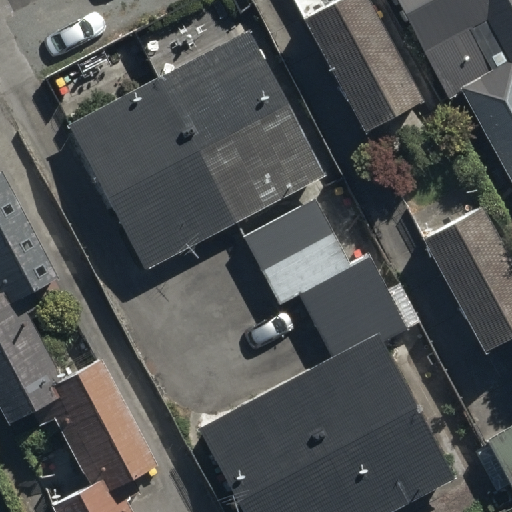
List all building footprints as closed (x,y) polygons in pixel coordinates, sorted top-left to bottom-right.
[(332,0),(303,15),(366,134),(424,104),(368,0),(332,0)] [(511,0),(396,0),(448,95),(460,88),(511,185),(511,0)] [(252,25),(65,116),(134,260),(322,168),(252,25)] [(0,392),(16,423),(53,404),(91,477),(55,496),(63,511),(132,511),(118,483),(163,460),(107,351),(68,371),(26,289),(61,271),(5,164),(0,166),(0,392)] [(511,269),(475,198),(414,231),(475,347),(511,327),(511,269)] [(200,428),(242,511),(391,511),(451,481),(380,344),(406,331),(367,254),(345,265),(312,200),(243,236),(279,304),(296,295),(330,361),(200,428)] [(511,414),(480,431),(511,492),(511,414)]
